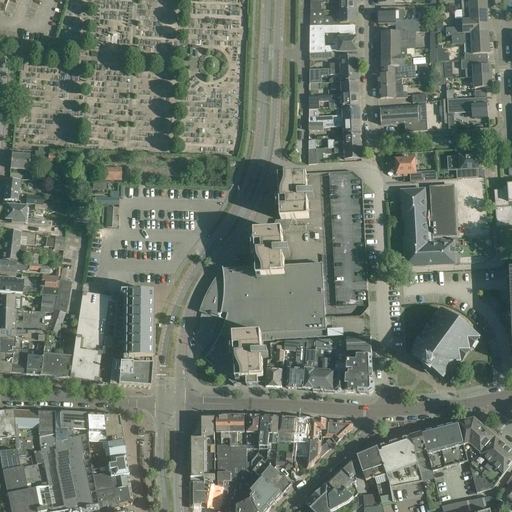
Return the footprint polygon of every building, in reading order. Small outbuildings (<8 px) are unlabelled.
[(0,0),(0,10),(4,12),(8,0),(0,0)] [(311,0),(311,4),(328,5),(329,3),(335,3),(335,5),(340,5),(340,11),(356,11),(355,0),(311,0)] [(461,0),(462,11),(470,11),(487,9),(486,0),(461,0)] [(455,28),(488,26),(487,9),(470,11),(462,11),(462,19),(455,20),(455,28)] [(340,27),(340,25),(340,18),(324,18),(324,11),(311,12),(311,16),(311,28),(339,27),(340,27)] [(340,11),(340,18),(340,25),(356,24),(356,11),(340,11)] [(396,33),(414,33),(418,33),(419,21),(403,21),(403,20),(404,20),(404,19),(405,18),(405,14),(404,13),(404,12),(403,11),(396,11),(396,13),(379,13),(379,25),(388,25),(388,27),(396,27),(396,33)] [(339,27),(339,34),(341,35),(353,35),(355,33),(355,26),(340,27),(339,27)] [(488,26),(455,28),(451,28),(451,37),(463,36),(464,45),(489,43),(488,26)] [(339,34),(339,27),(311,28),(310,54),(324,53),(324,47),(325,47),(324,34),(339,34)] [(396,33),(383,33),(383,50),(410,50),(410,41),(414,41),(414,33),(396,33)] [(324,53),(336,53),(357,52),(357,38),(339,39),(339,43),(335,43),(335,47),(325,47),(324,47),(324,53)] [(489,43),(464,45),(467,45),(467,54),(465,54),(465,56),(465,62),(478,61),(477,55),(489,55),(489,43)] [(436,46),(436,50),(436,63),(449,63),(449,56),(444,56),(443,50),(442,46),(437,46),(436,46)] [(383,50),(383,69),(411,66),(411,57),(414,57),(414,50),(410,50),(383,50)] [(309,61),(339,60),(338,58),(357,57),(357,52),(336,53),(324,53),(310,54),(309,54),(309,61)] [(330,70),(357,69),(357,57),(338,58),(339,60),(339,64),(329,65),(330,70)] [(478,61),(465,62),(461,62),(462,71),(466,70),(466,79),(474,78),(491,77),(490,66),(478,67),(478,61)] [(440,73),(440,78),(446,77),(445,64),(449,63),(436,63),(436,64),(438,64),(439,73),(440,73)] [(379,88),(402,87),(401,80),(415,79),(415,66),(411,66),(383,69),(382,75),(378,76),(379,88)] [(357,69),(330,70),(330,76),(339,75),(340,82),(358,81),(357,69)] [(309,71),(309,84),(310,84),(321,84),(321,70),(310,71),(309,71)] [(491,88),(491,77),(474,78),(475,89),(491,88)] [(331,91),(331,97),(359,95),(359,83),(340,84),(340,90),(331,91)] [(402,93),(402,87),(379,88),(380,100),(390,99),(396,99),(407,98),(407,93),(402,93)] [(359,95),(331,97),(318,97),(310,98),(309,98),(309,111),(319,110),(319,103),(334,102),(334,109),(341,109),(341,108),(360,107),(359,95)] [(427,103),(426,95),(412,97),(412,104),(427,103)] [(462,100),(447,101),(448,115),(454,115),(454,113),(461,112),(473,112),(473,117),(473,118),(472,118),(472,119),(488,119),(488,118),(487,118),(487,117),(487,111),(488,111),(488,110),(487,99),(462,100)] [(390,109),(380,110),(381,126),(409,125),(409,133),(427,132),(427,122),(419,122),(419,114),(418,108),(390,109)] [(320,123),(332,123),(361,121),(360,109),(341,110),(341,117),(320,118),(320,123)] [(361,121),(320,123),(309,124),(309,132),(323,132),(323,129),(340,128),(340,127),(343,127),(343,134),(361,134),(361,121)] [(334,149),(345,148),(362,147),(361,136),(342,136),(343,143),(334,143),(334,149)] [(362,147),(345,148),(334,149),(325,149),(325,154),(334,154),(334,155),(343,154),(344,161),(362,160),(362,147)] [(316,150),(308,150),(308,166),(317,165),(316,150)] [(48,153),(35,152),(35,157),(35,158),(43,158),(43,160),(44,160),(48,160),(48,163),(58,163),(58,153),(48,153)] [(44,160),(43,160),(43,158),(35,158),(35,157),(11,155),(10,170),(28,171),(29,165),(32,165),(44,166),(44,160)] [(474,170),(480,170),(479,156),(455,157),(456,180),(474,179),(474,170)] [(396,162),(394,163),(395,168),(396,169),(397,176),(410,175),(410,183),(435,182),(435,172),(417,173),(416,168),(415,168),(415,160),(396,161),(396,162)] [(104,168),(104,181),(122,181),(122,168),(104,168)] [(308,195),(307,175),(279,177),(280,198),(276,198),(277,210),(281,210),(281,221),(309,219),(308,201),(314,200),(314,194),(308,195)] [(349,175),(331,175),(332,193),(333,224),(336,301),(365,300),(365,287),(360,182),(349,175)] [(19,182),(5,181),(4,201),(17,202),(19,182)] [(511,184),(507,185),(508,190),(494,191),(495,201),(497,229),(511,227),(511,212),(511,184)] [(429,191),(412,191),(402,192),(403,220),(405,220),(406,239),(404,239),(406,268),(455,265),(454,255),(453,238),(456,238),(453,187),(429,189),(429,191)] [(39,206),(40,198),(26,197),(25,205),(34,206),(39,206)] [(11,221),(11,224),(33,226),(51,226),(51,222),(25,220),(26,208),(6,206),(5,220),(11,221)] [(118,207),(107,207),(105,227),(117,227),(118,213),(118,207)] [(77,215),(76,222),(98,224),(99,217),(77,215)] [(4,231),(3,242),(21,244),(21,247),(24,247),(24,245),(26,245),(35,246),(36,234),(4,231)] [(284,252),(283,232),(255,234),(255,245),(252,245),(253,257),(256,257),(257,269),(227,270),(224,271),(224,270),(223,270),(223,272),(223,273),(221,276),(219,281),(214,288),(212,292),(210,296),(208,302),(206,306),(205,309),(221,314),(221,315),(222,315),(222,314),(228,316),(226,321),(224,327),(221,334),(217,341),(213,348),(208,355),(204,360),(205,360),(215,368),(214,369),(215,369),(215,368),(225,377),(224,378),(225,377),(235,386),(234,387),(236,385),(247,385),(247,387),(259,386),(258,379),(264,378),(263,359),(269,359),(268,353),(262,353),(262,342),(274,342),(274,341),(327,338),(325,315),(323,265),(285,267),(284,258),(290,257),(290,251),(284,252)] [(56,237),(47,236),(46,248),(53,249),(53,250),(59,251),(63,251),(65,238),(56,237)] [(1,260),(17,262),(18,255),(25,255),(26,245),(24,245),(24,247),(21,247),(21,244),(3,242),(1,260)] [(38,256),(28,255),(28,264),(38,265),(38,256)] [(0,262),(0,273),(16,275),(16,271),(27,272),(28,265),(16,264),(9,263),(0,262)] [(41,266),(29,265),(29,271),(40,272),(40,274),(51,275),(52,268),(41,267),(41,266)] [(41,276),(40,288),(58,289),(59,282),(59,278),(56,277),(41,276)] [(16,280),(0,278),(0,292),(22,295),(23,281),(16,280)] [(58,289),(57,298),(57,302),(68,304),(72,284),(59,282),(58,289)] [(40,288),(40,296),(42,296),(48,297),(56,298),(57,298),(58,289),(40,288)] [(75,341),(74,347),(68,380),(97,385),(108,304),(114,305),(116,298),(115,298),(82,292),(79,313),(75,341)] [(153,293),(115,292),(115,298),(116,298),(114,305),(113,332),(113,342),(110,387),(150,390),(151,369),(153,293)] [(56,298),(48,297),(46,313),(52,313),(53,311),(54,311),(56,302),(56,298)] [(0,298),(0,311),(13,312),(13,311),(13,305),(25,305),(26,299),(0,298)] [(113,342),(113,332),(114,305),(108,304),(97,385),(109,387),(110,387),(113,342)] [(441,311),(440,310),(439,311),(440,312),(439,314),(437,312),(432,319),(434,320),(433,322),(432,321),(430,323),(431,324),(424,334),(423,333),(422,335),(422,336),(421,338),(419,337),(415,343),(416,344),(415,346),(414,346),(413,347),(414,347),(414,348),(412,352),(415,354),(413,357),(424,365),(423,367),(424,368),(423,369),(429,374),(430,372),(431,373),(433,371),(444,379),(446,376),(449,379),(452,375),(452,376),(453,375),(453,376),(454,375),(453,374),(455,372),(456,374),(461,367),(459,366),(461,364),(462,365),(463,363),(462,362),(470,352),(472,350),(471,350),(472,348),(474,349),(479,343),(477,342),(478,340),(479,340),(480,339),(479,339),(480,338),(441,310),(441,311)] [(13,311),(13,312),(0,311),(0,331),(13,332),(16,332),(25,332),(25,333),(31,333),(46,333),(47,332),(52,313),(40,313),(15,312),(13,311)] [(47,332),(46,333),(46,334),(57,337),(57,335),(65,314),(53,311),(52,313),(47,332)] [(19,341),(44,345),(46,334),(46,333),(31,333),(25,333),(25,332),(16,332),(13,332),(0,331),(0,340),(14,341),(16,341),(19,341)] [(75,341),(75,340),(57,338),(57,337),(46,334),(44,345),(43,354),(39,377),(68,380),(75,341)] [(337,351),(337,352),(347,352),(348,361),(356,362),(357,357),(372,357),(372,350),(372,345),(371,340),(353,339),(338,340),(337,351)] [(0,340),(0,349),(12,350),(14,350),(19,350),(19,341),(16,341),(14,341),(0,340)] [(313,391),(334,392),(337,352),(337,351),(338,340),(316,341),(314,371),(313,391)] [(287,389),(304,390),(306,351),(307,341),(295,341),(294,351),(297,351),(296,363),(294,363),(293,368),(295,368),(295,370),(289,370),(287,389)] [(307,341),(306,351),(304,390),(313,391),(314,371),(316,341),(307,341)] [(0,349),(0,374),(11,375),(12,351),(12,350),(0,349)] [(11,375),(25,375),(26,358),(27,358),(27,352),(12,351),(11,375)] [(285,351),(277,351),(276,363),(278,363),(277,371),(275,371),(275,368),(267,367),(266,377),(266,381),(266,382),(266,387),(282,388),(282,378),(285,351)] [(337,352),(334,392),(345,393),(347,361),(348,361),(347,352),(337,352)] [(39,377),(43,354),(37,353),(37,359),(27,358),(26,358),(25,375),(39,377)] [(348,361),(347,361),(345,393),(356,394),(369,395),(372,394),(374,391),(373,381),(372,357),(357,357),(356,362),(348,361)] [(13,412),(0,413),(0,453),(16,452),(14,430),(15,430),(13,412)] [(13,412),(15,430),(14,430),(16,452),(38,453),(40,453),(39,445),(38,435),(37,413),(13,412)] [(29,492),(7,496),(9,511),(61,511),(98,505),(98,504),(95,493),(98,492),(98,493),(130,488),(128,476),(110,479),(109,474),(93,478),(88,444),(87,434),(88,434),(87,416),(86,416),(59,414),(60,423),(60,430),(59,430),(59,431),(59,435),(62,435),(61,438),(60,439),(57,437),(55,436),(55,435),(55,430),(54,420),(54,415),(54,414),(39,413),(37,413),(38,435),(39,445),(40,453),(43,465),(47,488),(29,492)] [(103,416),(102,416),(105,438),(105,445),(109,444),(123,442),(119,417),(114,418),(114,417),(109,418),(109,417),(108,417),(108,416),(107,413),(103,414),(103,416)] [(101,416),(87,416),(88,434),(87,434),(88,444),(93,478),(109,474),(106,459),(107,459),(106,445),(105,445),(105,438),(102,416),(101,416)] [(215,427),(215,417),(200,417),(201,432),(198,432),(195,435),(195,438),(190,438),(191,483),(193,483),(213,482),(215,482),(215,427)] [(231,451),(231,447),(231,418),(218,418),(218,417),(217,417),(217,427),(217,435),(217,440),(220,440),(220,447),(218,447),(218,463),(219,487),(223,488),(224,488),(224,482),(231,483),(231,451)] [(246,450),(246,434),(245,434),(245,427),(245,421),(245,417),(243,417),(244,418),(231,418),(231,420),(231,447),(231,451),(231,483),(238,483),(247,484),(247,464),(246,451),(246,450)] [(247,417),(246,434),(246,450),(259,450),(262,418),(247,417)] [(269,442),(271,418),(262,418),(260,449),(259,450),(264,451),(264,456),(268,460),(269,442)] [(278,434),(279,419),(271,418),(269,442),(268,460),(276,461),(278,434)] [(278,434),(276,461),(276,466),(286,467),(286,470),(292,471),(292,466),(293,462),(295,420),(287,419),(280,418),(280,419),(279,419),(278,434)] [(303,445),(310,445),(311,421),(311,422),(298,421),(298,420),(295,420),(293,462),(301,463),(303,445)] [(468,463),(471,473),(476,491),(477,494),(493,490),(511,464),(511,452),(503,445),(474,420),(458,424),(466,455),(467,459),(468,463)] [(322,438),(322,431),(325,431),(326,422),(311,421),(310,445),(309,460),(308,471),(320,460),(321,449),(322,438)] [(353,429),(351,425),(351,424),(326,422),(325,431),(322,431),(322,438),(324,438),(324,440),(329,440),(326,443),(327,443),(321,449),(320,460),(332,449),(353,429)] [(436,430),(447,469),(468,463),(467,459),(466,455),(458,424),(436,430)] [(422,434),(432,472),(432,473),(447,469),(436,430),(434,431),(423,434),(422,434)] [(421,475),(432,472),(422,434),(410,437),(414,450),(415,453),(419,468),(421,475)] [(421,475),(419,468),(415,453),(414,450),(410,437),(390,444),(390,445),(378,449),(378,448),(377,449),(376,449),(383,467),(385,474),(387,479),(393,502),(393,504),(394,504),(392,492),(391,489),(423,483),(421,475)] [(109,444),(105,445),(106,445),(107,459),(106,459),(109,474),(110,479),(128,476),(123,442),(109,444)] [(393,502),(387,479),(385,474),(383,467),(376,449),(357,457),(366,481),(368,480),(370,486),(376,484),(377,487),(379,497),(375,497),(374,495),(363,496),(364,509),(377,508),(377,507),(382,506),(393,504),(393,502)] [(16,452),(0,453),(0,463),(2,471),(2,472),(2,473),(25,468),(43,465),(40,453),(38,453),(16,452)] [(264,479),(283,496),(292,485),(272,468),(263,458),(258,454),(252,463),(251,463),(251,464),(251,470),(260,479),(262,477),(264,479)] [(345,490),(353,498),(356,495),(354,483),(356,481),(356,478),(353,463),(350,463),(333,480),(337,483),(338,482),(342,486),(341,487),(345,491),(345,490)] [(25,468),(2,473),(7,496),(29,492),(47,488),(43,465),(25,468)] [(251,493),(254,495),(270,510),(276,504),(283,496),(264,479),(251,493)] [(337,483),(333,480),(327,485),(330,511),(332,511),(349,502),(353,498),(345,490),(345,491),(341,487),(342,486),(338,482),(337,483)] [(201,503),(208,504),(211,486),(212,486),(213,482),(193,483),(191,483),(191,509),(194,509),(195,506),(200,507),(201,503)] [(237,511),(238,491),(238,483),(231,483),(224,482),(224,488),(223,488),(222,497),(219,511),(237,511)] [(257,511),(253,502),(250,498),(252,497),(250,492),(250,484),(247,484),(238,483),(238,491),(237,511),(257,511)] [(330,511),(327,485),(306,505),(313,511),(330,511)] [(219,511),(222,497),(223,488),(219,487),(212,486),(211,486),(208,504),(206,511),(219,511)] [(98,493),(95,493),(98,504),(98,505),(99,511),(105,511),(121,508),(130,506),(132,502),(130,488),(98,493)] [(254,505),(257,511),(268,511),(271,510),(270,510),(254,495),(252,497),(251,498),(253,502),(254,505)] [(489,497),(483,499),(485,508),(492,506),(489,497)] [(480,499),(467,502),(469,511),(470,511),(483,509),(480,499)] [(441,508),(440,502),(429,505),(430,508),(430,511),(441,508)] [(456,504),(441,508),(441,511),(467,511),(465,502),(456,504)] [(206,511),(208,504),(201,503),(200,507),(195,506),(194,509),(193,511),(206,511)]
